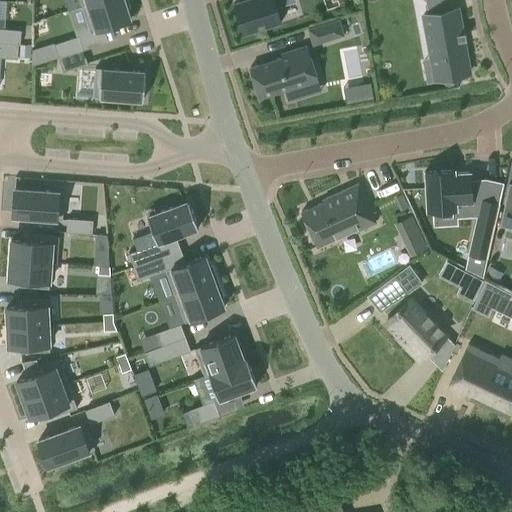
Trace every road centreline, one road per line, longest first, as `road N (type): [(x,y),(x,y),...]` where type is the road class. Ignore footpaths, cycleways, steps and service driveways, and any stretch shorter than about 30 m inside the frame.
road 1 (residential): [(511,477),(361,410),(344,392),(325,369),(246,173)]
road 2 (residential): [(511,105),(466,128),(246,173)]
road 3 (track): [(113,511),(361,410)]
road 4 (residential): [(190,150),(136,125),(0,117)]
road 5 (residential): [(0,159),(156,167),(190,150)]
road 6 (residential): [(232,142),(191,0)]
